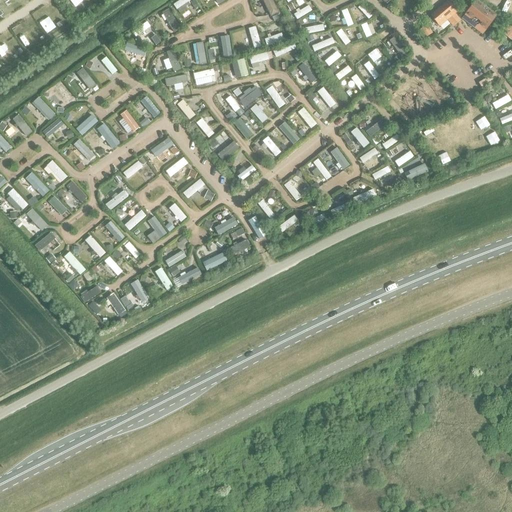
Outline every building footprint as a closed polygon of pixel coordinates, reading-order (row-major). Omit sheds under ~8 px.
[(189,0),(187,0),(174,9),(178,14),(192,4),(189,0)] [(278,12),(271,0),(263,0),(268,9),(265,10),(267,15),(270,14),(271,16),(278,12)] [(450,0),(446,0),(431,13),(441,25),(447,20),(451,25),(459,19),(455,14),(459,11),(455,6),(450,0)] [(475,0),(465,14),(485,30),(497,16),(476,0),(475,0)] [(297,21),(312,11),(309,6),(300,11),(299,9),(296,11),(297,13),(294,15),(297,21)] [(365,6),(360,10),(369,20),(374,16),(365,6)] [(181,31),(169,10),(162,13),(174,34),(181,31)] [(348,11),(342,13),(348,27),(353,25),(348,11)] [(278,13),(271,16),(273,21),(281,21),(278,13)] [(301,19),(295,23),(299,27),(304,23),(301,19)] [(428,25),(418,31),(423,39),(433,32),(428,25)] [(511,29),(506,25),(503,30),(505,31),(502,34),(508,38),(510,35),(511,37),(511,29)] [(153,31),(150,26),(135,37),(139,42),(153,31)] [(323,26),(306,29),(307,35),(324,32),(323,26)] [(256,28),(249,30),(254,50),(262,48),(256,28)] [(282,34),(265,40),(267,47),(284,41),(282,34)] [(156,35),(151,38),(156,45),(161,42),(156,35)] [(229,38),(222,39),(224,55),(232,54),(229,38)] [(293,42),(273,52),(276,59),(297,49),(293,42)] [(147,51),(126,44),(124,51),(145,58),(147,51)] [(203,44),(197,45),(199,63),(205,62),(203,44)] [(180,69),(174,51),(168,54),(172,65),(170,66),(171,68),(173,68),(174,71),(180,69)] [(299,53),(293,56),(296,62),(302,58),(299,53)] [(399,54),(392,59),(395,64),(402,59),(399,54)] [(118,72),(104,55),(98,60),(112,77),(118,72)] [(264,56),(247,61),(248,68),(266,63),(264,56)] [(244,61),(226,66),(228,72),(246,67),(244,61)] [(316,81),(304,64),(299,68),(311,85),(316,81)] [(294,68),(289,72),(293,77),(298,73),(294,68)] [(96,86),(83,69),(77,74),(90,91),(96,86)] [(213,70),(193,75),(195,81),(214,76),(213,70)] [(184,77),(164,81),(166,87),(185,83),(184,77)] [(74,97),(63,84),(58,88),(69,101),(74,97)] [(238,87),(232,92),(236,97),(243,92),(239,87),(238,87)] [(285,105),(272,87),(266,92),(279,110),(285,105)] [(336,105),(323,88),(317,93),(330,109),(336,105)] [(310,92),(306,96),(312,101),(316,96),(310,92)] [(245,108),(257,99),(253,93),(241,103),(245,108)] [(290,95),(285,98),(289,103),(292,101),(293,100),(290,95)] [(489,95),(484,98),(487,103),(492,100),(489,95)] [(511,100),(510,96),(495,104),(498,109),(511,102),(511,100)] [(240,110),(231,97),(225,101),(235,113),(240,110)] [(160,115),(146,98),(140,102),(155,119),(160,115)] [(55,116),(39,99),(33,105),(50,121),(55,116)] [(196,113),(186,102),(181,106),(191,117),(196,113)] [(255,106),(249,112),(261,125),(267,120),(261,113),(263,111),(259,107),(257,109),(255,106)] [(25,107),(21,112),(26,117),(30,111),(25,107)] [(313,120),(303,107),(297,111),(308,124),(313,120)] [(139,129),(126,112),(120,116),(133,133),(139,129)] [(231,113),(225,117),(229,122),(236,117),(233,113),(232,114),(231,113)] [(248,113),(235,124),(238,128),(252,118),(248,113)] [(503,126),(511,122),(511,115),(508,117),(507,115),(502,117),(503,119),(501,120),(503,126)] [(32,133),(19,116),(13,121),(26,138),(32,133)] [(59,120),(42,134),(46,139),(63,124),(59,120)] [(96,124),(92,120),(79,131),(83,136),(96,124)] [(214,135),(202,120),(196,124),(209,139),(214,135)] [(296,134),(285,121),(281,125),(287,132),(283,136),(288,141),(296,134)] [(386,126),(382,121),(369,132),(372,136),(386,126)] [(193,122),(188,125),(192,131),(197,128),(193,122)] [(508,125),(503,127),(505,133),(511,130),(508,125)] [(119,144),(105,126),(99,131),(113,149),(119,144)] [(306,126),(300,130),(303,134),(308,130),(306,126)] [(369,145),(356,128),(351,132),(358,141),(357,143),(359,145),(361,144),(364,149),(369,145)] [(71,131),(65,133),(68,139),(74,137),(71,131)] [(376,135),(371,139),(375,145),(380,141),(376,135)] [(9,146),(0,136),(0,147),(3,151),(9,146)] [(397,136),(382,146),(386,151),(400,141),(397,136)] [(276,158),(281,153),(268,138),(263,142),(271,152),(269,154),(272,157),(274,155),(276,158)] [(214,139),(208,144),(212,149),(218,144),(214,139)] [(173,146),(169,140),(152,152),(156,158),(173,146)] [(83,146),(78,141),(64,153),(69,159),(83,146)] [(239,149),(234,143),(217,156),(222,162),(239,149)] [(175,147),(171,150),(174,156),(179,152),(175,147)] [(360,159),(363,165),(379,155),(375,149),(360,159)] [(349,166),(338,151),(333,154),(344,169),(349,166)] [(410,153),(396,163),(399,168),(414,158),(410,153)] [(188,165),(183,159),(166,173),(171,179),(174,176),(175,179),(179,176),(177,174),(188,165)] [(332,178),(318,160),(313,164),(327,182),(332,178)] [(67,178),(52,162),(47,167),(62,183),(67,178)] [(138,162),(123,175),(128,181),(143,168),(138,162)] [(82,163),(76,166),(79,171),(85,168),(82,163)] [(238,178),(242,183),(257,171),(253,166),(238,178)] [(334,166),(330,170),(334,176),(339,172),(334,166)] [(426,173),(423,166),(407,174),(411,181),(426,173)] [(372,176),(375,182),(391,173),(388,168),(372,176)] [(191,170),(188,176),(195,179),(197,173),(191,170)] [(49,192),(32,174),(25,181),(43,199),(49,192)] [(399,177),(394,180),(397,186),(400,187),(403,185),(399,177)] [(201,181),(183,194),(188,200),(205,186),(201,181)] [(290,182),(284,187),(297,203),(302,198),(290,182)] [(87,199),(72,183),(67,188),(82,204),(87,199)] [(61,189),(56,194),(60,198),(65,193),(61,189)] [(28,206),(13,190),(7,195),(23,211),(28,206)] [(270,190),(268,196),(274,199),(276,192),(270,190)] [(207,191),(204,198),(211,202),(215,194),(207,191)] [(356,207),(376,197),(373,191),(353,200),(356,207)] [(128,198),(124,192),(105,206),(110,212),(128,198)] [(35,197),(27,202),(31,207),(38,203),(35,197)] [(67,212),(54,197),(48,203),(62,217),(67,212)] [(274,216),(263,201),(258,205),(270,220),(274,216)] [(41,204),(36,209),(39,212),(44,207),(41,204)] [(187,219),(175,205),(169,210),(176,218),(174,219),(177,222),(178,221),(181,224),(187,219)] [(332,218),(347,211),(344,205),(329,212),(332,218)] [(48,227),(32,210),(26,216),(42,233),(48,227)] [(129,233),(146,218),(141,212),(124,227),(129,233)] [(309,230),(326,221),(323,215),(305,224),(309,230)] [(278,228),(282,234),(293,226),(295,228),(298,226),(296,224),(299,222),(295,216),(278,228)] [(18,219),(13,223),(16,227),(21,222),(18,219)] [(166,235),(154,219),(149,223),(160,238),(166,235)] [(207,220),(204,225),(210,229),(213,224),(207,220)] [(238,227),(235,220),(216,230),(219,237),(238,227)] [(125,239),(111,222),(105,227),(114,238),(112,239),(114,242),(116,241),(119,244),(125,239)] [(170,223),(165,228),(169,233),(174,228),(170,223)] [(242,228),(236,231),(239,236),(245,233),(242,228)] [(39,253),(55,240),(51,234),(34,247),(39,253)] [(183,236),(179,240),(182,245),(187,241),(183,236)] [(106,255),(91,237),(85,242),(100,260),(106,255)] [(250,248),(247,241),(230,249),(234,256),(250,248)] [(141,256),(129,243),(124,248),(136,260),(141,256)] [(115,250),(112,256),(119,259),(121,253),(115,250)] [(165,262),(169,269),(186,259),(182,252),(165,262)] [(86,271),(70,253),(64,259),(80,277),(86,271)] [(51,254),(46,258),(50,263),(56,259),(51,254)] [(205,263),(207,269),(226,259),(223,254),(205,263)] [(123,273),(109,258),(104,263),(117,278),(123,273)] [(95,266),(91,269),(95,274),(99,270),(95,266)] [(177,266),(169,271),(173,277),(180,272),(177,266)] [(173,288),(161,269),(155,274),(167,292),(173,288)] [(177,280),(181,286),(197,278),(193,272),(177,280)] [(71,273),(65,278),(69,282),(74,278),(71,273)] [(150,301),(138,282),(132,287),(139,299),(137,300),(140,304),(142,303),(143,305),(150,301)] [(84,304),(101,294),(97,287),(88,293),(86,291),(83,293),(84,295),(80,298),(84,304)] [(114,295),(107,300),(119,317),(125,312),(114,295)] [(130,301),(124,304),(128,310),(133,306),(130,301)]
